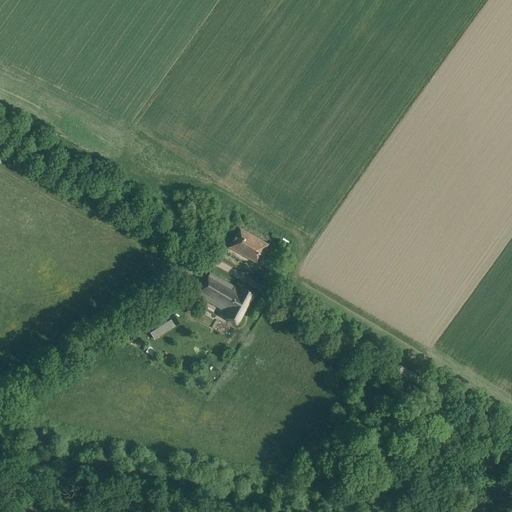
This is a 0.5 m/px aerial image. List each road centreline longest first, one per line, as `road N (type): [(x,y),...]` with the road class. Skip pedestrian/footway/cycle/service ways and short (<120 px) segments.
road 1 (unclassified): [(511,435),(213,260)]
road 2 (track): [(0,136),(213,260)]
